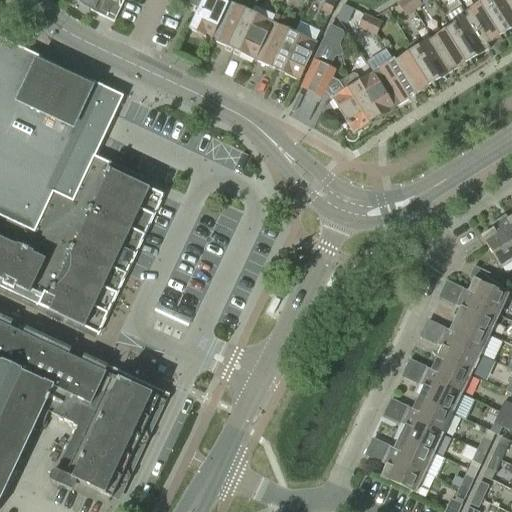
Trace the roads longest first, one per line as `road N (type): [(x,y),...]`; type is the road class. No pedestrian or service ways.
road 1 (residential): [(334,498),(433,283),(442,234),(511,189)]
road 2 (tertiary): [(215,470),(338,217)]
road 3 (tertiary): [(246,118),(292,177),(338,217)]
road 4 (tertiary): [(246,118),(129,62)]
road 5 (tertiary): [(348,194),(246,118)]
road 6 (tertiary): [(338,217),(392,219),(441,192),(449,178)]
road 7 (residential): [(334,498),(302,504),(215,470)]
